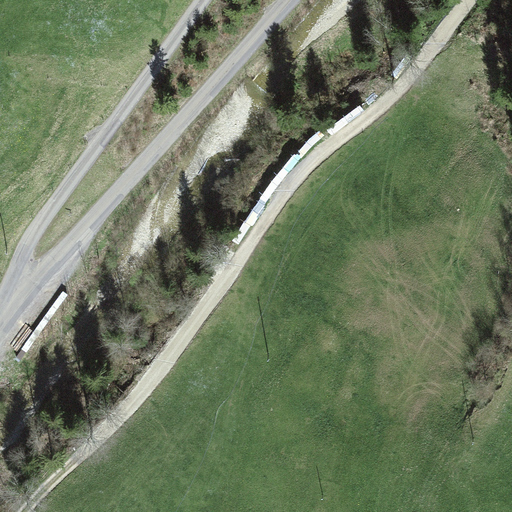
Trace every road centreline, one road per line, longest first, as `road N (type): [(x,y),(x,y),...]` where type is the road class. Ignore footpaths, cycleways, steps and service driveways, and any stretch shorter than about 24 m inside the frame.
road 1 (track): [(24,511),(150,382),(265,219),(328,146),(431,96),(511,10)]
road 2 (unclassified): [(288,0),(0,336)]
